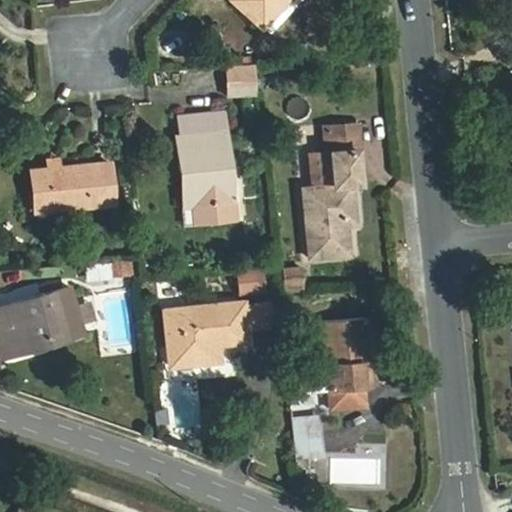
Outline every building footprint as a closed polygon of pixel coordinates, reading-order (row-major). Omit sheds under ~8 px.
[(227,0),(261,31),(289,0),(227,0)] [(223,65),(225,88),(255,88),(253,64),(223,65)] [(175,138),(178,174),(193,174),(194,206),(234,202),(224,112),(177,117),(179,138),(175,138)] [(346,255),(344,229),(344,222),(355,219),(352,185),(361,184),(358,149),(362,149),(359,122),(307,127),(310,154),(313,189),(302,190),(309,257),(346,255)] [(110,164),(33,168),(34,209),(113,206),(110,164)] [(193,174),(178,174),(181,207),(194,206),(193,174)] [(344,222),(344,229),(356,228),(355,219),(344,222)] [(130,257),(107,259),(108,276),(131,275),(130,257)] [(235,296),(263,292),(259,266),(231,270),(235,296)] [(278,270),(280,285),(302,283),(301,268),(278,270)] [(302,283),(280,285),(280,296),(302,294),(302,283)] [(72,286),(1,305),(16,357),(54,347),(51,339),(86,329),(72,286)] [(246,304),(163,311),(168,369),(212,365),(210,351),(224,350),(251,347),(246,304)] [(16,357),(1,305),(0,305),(0,358),(1,361),(16,357)] [(99,322),(94,305),(80,310),(85,326),(99,322)] [(266,305),(247,306),(249,330),(269,329),(266,305)] [(359,408),(357,388),(357,362),(365,362),(363,336),(373,335),(371,319),(319,323),(325,408),(359,408)] [(51,339),(54,347),(88,338),(86,329),(51,339)] [(210,351),(212,365),(224,364),(224,350),(210,351)] [(357,362),(357,388),(367,387),(365,362),(357,362)] [(304,364),(306,392),(324,390),(322,363),(304,364)] [(289,429),(318,427),(317,414),(287,415),(289,429)] [(291,453),(306,452),(320,452),(318,427),(289,429),(291,453)] [(307,466),(306,452),(291,453),(292,466),(307,466)] [(242,477),(249,458),(233,453),(227,472),(242,477)]
